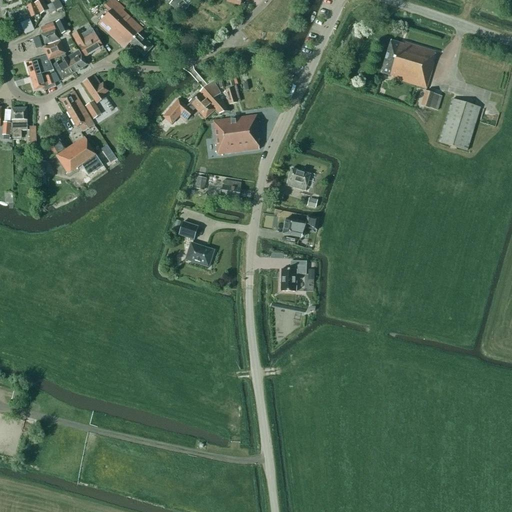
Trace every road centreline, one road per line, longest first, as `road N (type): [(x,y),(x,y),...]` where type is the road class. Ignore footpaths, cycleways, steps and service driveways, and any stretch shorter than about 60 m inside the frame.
road 1 (tertiary): [(274,511),(249,319),(251,243),(268,156),(340,0)]
road 2 (residential): [(11,96),(43,99),(102,68),(182,64),(212,52),(266,0)]
road 3 (tertiary): [(511,43),(384,0)]
